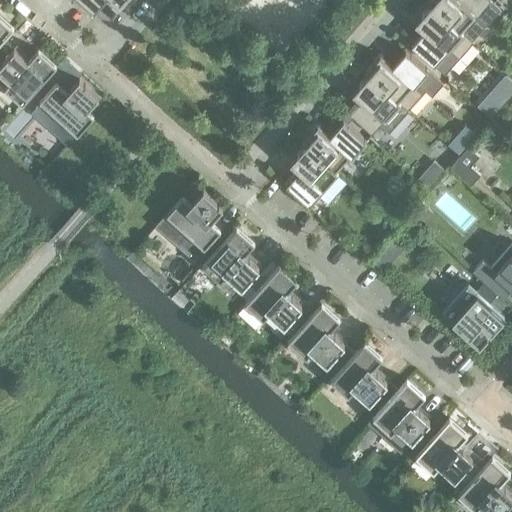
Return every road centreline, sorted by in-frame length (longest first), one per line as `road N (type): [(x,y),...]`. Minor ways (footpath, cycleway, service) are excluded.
road 1 (residential): [(390,0),(229,179),(476,402)]
road 2 (residential): [(162,0),(104,65),(30,0)]
